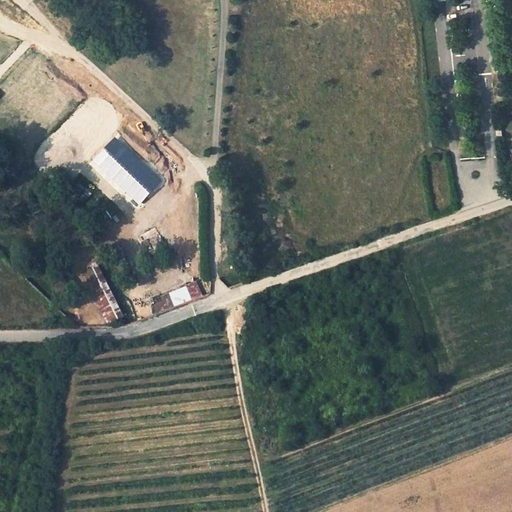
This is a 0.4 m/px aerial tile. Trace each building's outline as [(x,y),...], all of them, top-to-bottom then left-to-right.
[(123,318),(98,265),(87,271),(112,323),(123,318)] [(68,277),(51,285),(58,302),(76,294),(68,277)] [(201,298),(195,282),(185,286),(186,288),(160,299),(161,302),(165,312),(201,298)] [(153,305),(157,315),(165,312),(161,302),(153,305)] [(153,317),(148,305),(132,311),(137,323),(153,317)] [(91,309),(85,311),(90,322),(95,320),(91,309)]
